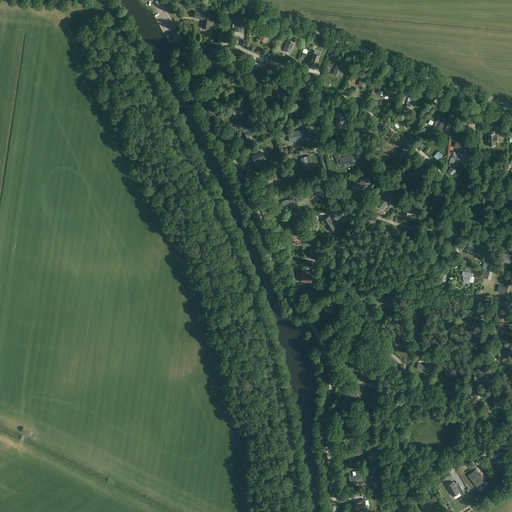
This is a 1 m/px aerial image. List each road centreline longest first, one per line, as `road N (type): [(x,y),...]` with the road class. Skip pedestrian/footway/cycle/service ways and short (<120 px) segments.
road 1 (unclassified): [(334,511),(326,352),(291,294),(156,0)]
road 2 (tertiary): [(511,108),(238,0)]
